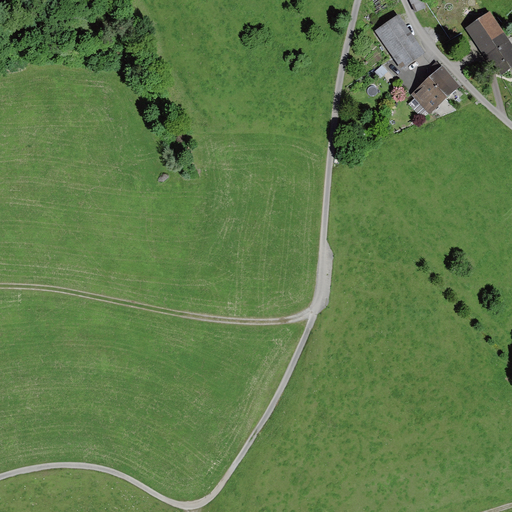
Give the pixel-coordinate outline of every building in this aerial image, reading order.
[(465,28),(485,57),(509,41),(490,12),(465,28)] [(403,19),(376,37),(399,71),(425,53),(403,19)] [(511,45),(509,41),(485,57),(491,65),(493,64),(502,77),(511,68),(511,52),(510,50),(511,48),(511,45)] [(442,67),(428,80),(446,100),(460,87),(442,67)] [(446,100),(428,80),(412,95),(430,115),(446,100)]
